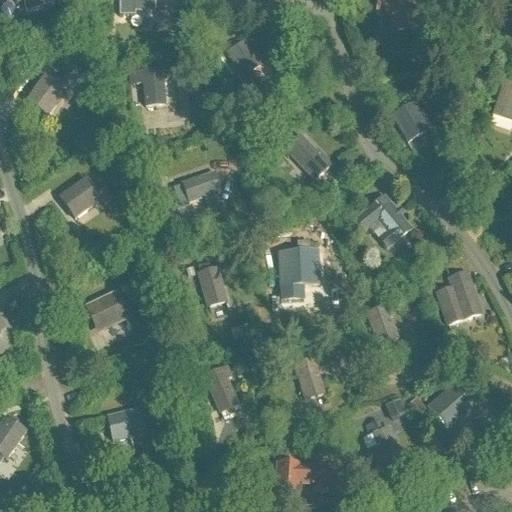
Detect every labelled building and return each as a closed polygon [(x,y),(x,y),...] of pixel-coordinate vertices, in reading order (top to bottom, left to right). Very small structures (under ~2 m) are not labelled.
[(153,7),(154,17),(163,17),(162,0),(124,0),(124,8),(153,7)] [(511,0),(489,0),(492,24),(511,22),(511,0)] [(426,21),(435,22),(436,9),(393,6),(391,33),(425,35),(426,21)] [(260,69),(245,47),(227,59),(242,82),(260,69)] [(25,106),(47,121),(60,103),(66,107),(85,80),(72,71),(60,90),(44,79),(25,106)] [(142,88),(145,112),(164,110),(161,74),(129,77),(130,89),(142,88)] [(508,132),(511,130),(511,90),(502,87),(492,120),(507,125),(508,132)] [(411,116),(394,126),(407,147),(431,133),(416,107),(408,111),(411,116)] [(285,155),(314,186),(331,169),(317,154),(314,157),(299,141),(295,145),(289,139),(281,147),(287,153),(285,155)] [(184,196),(188,208),(220,197),(214,177),(181,188),(181,189),(173,192),(176,199),(184,196)] [(96,198),(85,183),(59,202),(74,224),(101,205),(101,204),(108,199),(104,193),(96,198)] [(378,244),(386,254),(410,234),(383,202),(355,225),(364,236),(377,225),(386,237),(378,244)] [(343,210),(337,215),(344,223),(350,219),(343,210)] [(297,257),(299,292),(319,291),(317,248),(308,248),(309,257),(297,257)] [(198,279),(208,312),(225,307),(216,275),(209,276),(206,268),(197,271),(199,279),(198,279)] [(436,299),(447,330),(480,320),(467,282),(457,286),(456,281),(448,284),(451,294),(436,299)] [(95,323),(101,336),(129,322),(122,308),(131,304),(126,294),(118,298),(117,297),(85,313),(91,325),(95,323)] [(377,315),(366,320),(378,351),(397,344),(382,304),(374,308),(377,315)] [(303,401),(297,403),(299,411),(305,409),(304,405),(323,399),(313,365),(294,371),(303,401)] [(204,382),(220,418),(237,410),(225,385),(231,382),(226,372),(204,382)] [(461,386),(428,414),(446,436),(470,415),(457,400),(466,392),(461,386)] [(416,402),(407,411),(415,421),(425,413),(416,402)] [(396,406),(385,411),(391,426),(402,421),(396,406)] [(278,417),(281,430),(297,425),(293,412),(278,417)] [(106,422),(112,447),(155,436),(153,426),(143,428),(140,414),(106,422)] [(0,460),(6,465),(26,437),(5,422),(0,429),(0,460)] [(394,450),(387,433),(376,438),(374,435),(371,436),(377,452),(367,456),(375,478),(401,468),(395,453),(397,453),(396,450),(394,450)] [(276,498),(297,499),(297,487),(315,488),(315,498),(330,499),(332,473),(328,473),(328,470),(278,468),(276,498)]
